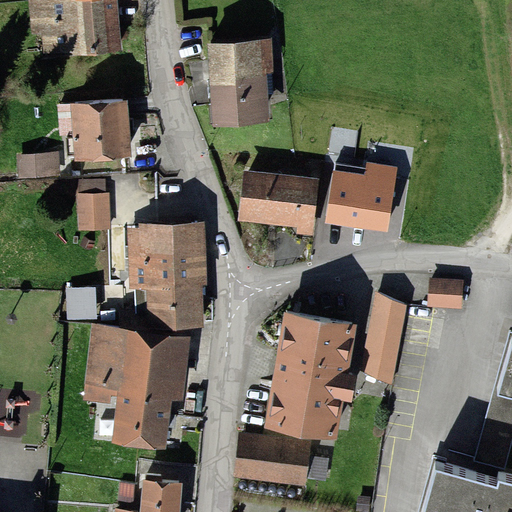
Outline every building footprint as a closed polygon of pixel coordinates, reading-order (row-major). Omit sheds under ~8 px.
[(44,59),(114,56),(111,0),(41,0),(42,6),(29,6),(30,37),(43,37),(44,59)] [(202,53),(207,125),(256,122),(253,80),(260,80),(258,50),(202,53)] [(69,111),(71,175),(122,174),(121,110),(69,111)] [(331,174),(325,209),(384,220),(392,177),(362,171),(360,180),(331,174)] [(312,190),(241,177),(233,218),(305,230),(312,190)] [(77,201),(78,235),(106,235),(106,200),(77,201)] [(132,223),(131,282),(143,282),(142,314),(187,314),(188,224),(132,223)] [(428,276),(425,300),(453,304),(455,279),(428,276)] [(286,300),(265,414),(334,427),(355,313),(286,300)] [(183,332),(96,318),(84,395),(114,400),(110,426),(160,434),(168,384),(175,385),(183,332)] [(511,339),(501,377),(511,380),(511,339)] [(503,461),(511,431),(511,380),(501,377),(478,454),(503,461)] [(307,440),(239,431),(234,476),(301,485),(307,440)] [(511,511),(511,463),(503,461),(478,454),(440,442),(419,511),(420,511),(511,511)] [(176,511),(180,473),(146,470),(143,504),(118,502),(117,511),(176,511)]
